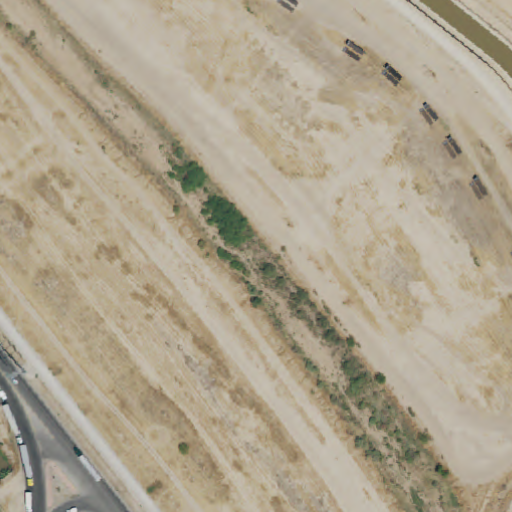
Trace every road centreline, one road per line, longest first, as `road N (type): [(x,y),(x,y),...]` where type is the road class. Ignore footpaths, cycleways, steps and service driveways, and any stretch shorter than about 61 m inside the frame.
road 1 (trunk): [(116,511),(0,365)]
road 2 (trunk): [(0,378),(32,463),(35,511)]
